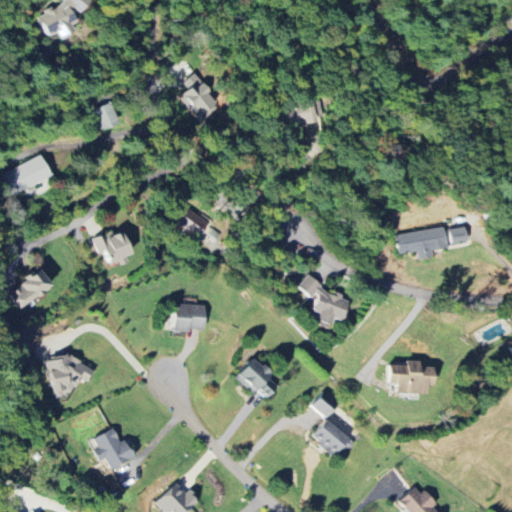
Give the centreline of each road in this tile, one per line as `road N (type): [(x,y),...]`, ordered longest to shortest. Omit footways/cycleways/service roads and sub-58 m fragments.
road 1 (residential): [(511,299),(402,287),(330,258),(260,196),(168,138),(150,81)]
road 2 (residential): [(511,32),(419,79),(390,54),(361,0)]
road 3 (residential): [(284,511),(216,450),(170,380)]
